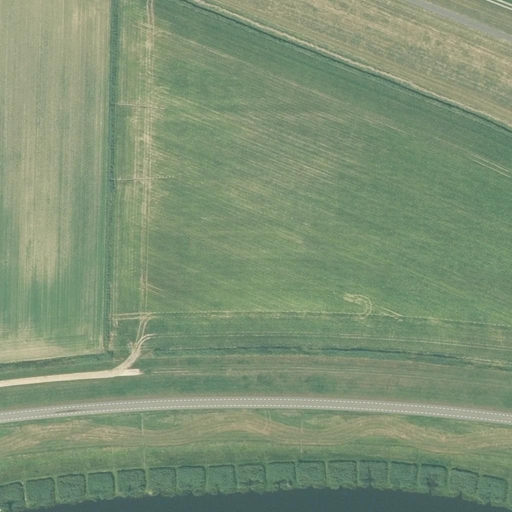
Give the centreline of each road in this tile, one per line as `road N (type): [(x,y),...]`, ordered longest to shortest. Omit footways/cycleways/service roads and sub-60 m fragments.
road 1 (tertiary): [(511,419),(229,402),(0,417)]
road 2 (track): [(420,449),(294,437),(160,437),(0,453)]
road 3 (track): [(511,386),(345,370),(146,370)]
road 4 (unclassified): [(146,370),(0,384)]
